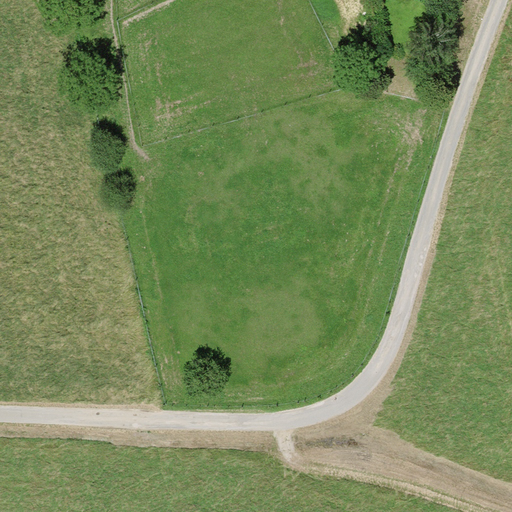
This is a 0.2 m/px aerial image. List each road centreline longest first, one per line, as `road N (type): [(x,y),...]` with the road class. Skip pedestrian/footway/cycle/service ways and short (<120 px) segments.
road 1 (residential): [(0,415),(255,423),(310,416),(356,394),(396,325),(500,0)]
road 2 (track): [(510,511),(306,461),(284,447),(276,421)]
